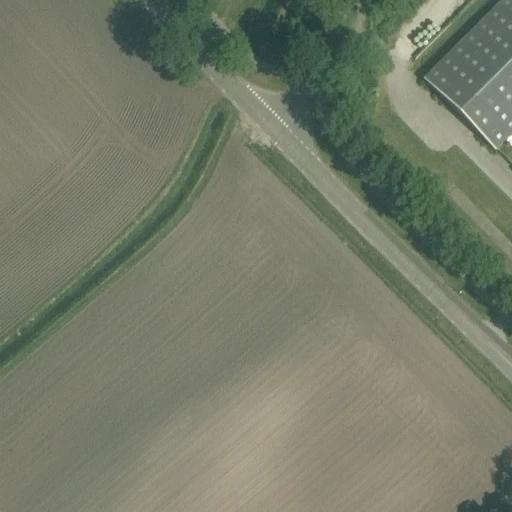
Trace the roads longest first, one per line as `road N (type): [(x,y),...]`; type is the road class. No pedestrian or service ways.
road 1 (tertiary): [(511,364),(286,142)]
road 2 (tertiary): [(286,142),(152,0)]
road 3 (unclassified): [(286,142),(359,0)]
